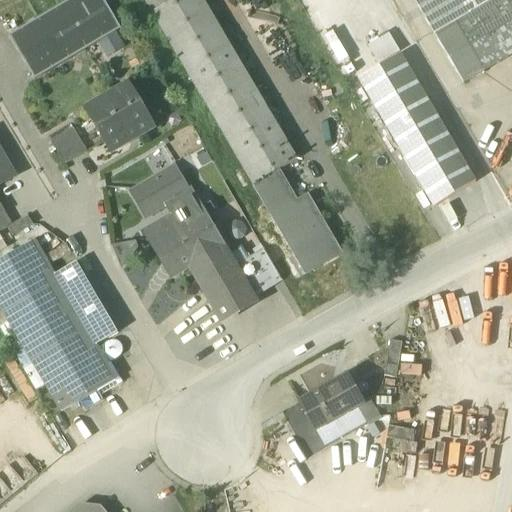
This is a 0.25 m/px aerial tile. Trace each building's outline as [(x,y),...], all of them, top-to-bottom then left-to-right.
[(73,0),(9,38),(34,81),(121,31),(102,0),(73,0)] [(147,0),(156,15),(182,0),(147,0)] [(203,0),(182,0),(156,15),(155,16),(255,189),(278,176),(298,164),(203,0)] [(434,36),(469,15),(460,0),(412,0),(434,36)] [(463,86),(511,57),(511,0),(494,0),(469,15),(434,36),(463,86)] [(460,0),(469,15),(494,0),(460,0)] [(389,36),(368,49),(378,66),(399,54),(389,36)] [(400,56),(357,81),(433,209),(475,184),(400,56)] [(87,112),(111,153),(153,129),(128,88),(87,112)] [(50,143),(65,167),(87,154),(73,129),(50,143)] [(0,188),(14,180),(0,157),(0,188)] [(132,194),(146,218),(169,204),(172,210),(192,199),(174,169),(132,194)] [(297,207),(278,176),(255,189),(273,221),(297,207)] [(191,265),(224,322),(257,303),(255,300),(236,268),(233,269),(192,199),(172,210),(179,223),(149,240),(162,263),(168,259),(176,273),(191,265)] [(273,221),(305,277),(341,257),(309,201),(297,207),(273,221)] [(0,232),(11,226),(0,206),(0,232)] [(0,307),(62,413),(80,402),(97,392),(100,397),(122,384),(110,363),(106,366),(96,350),(95,347),(54,277),(33,242),(0,261),(0,307)] [(111,247),(120,269),(139,242),(111,247)] [(236,268),(255,300),(282,283),(263,250),(236,268)] [(171,277),(176,273),(168,259),(162,263),(171,277)] [(76,264),(54,277),(95,347),(117,334),(76,264)] [(109,343),(96,350),(106,366),(110,363),(118,359),(121,356),(122,352),(122,348),(120,345),(117,342),(113,342),(109,343)] [(387,376),(402,377),(403,342),(388,342),(387,376)] [(299,404),(315,433),(359,409),(363,406),(362,405),(347,377),(299,404)] [(102,401),(100,397),(97,392),(80,402),(85,411),(102,401)] [(359,409),(361,412),(372,406),(369,401),(362,405),(363,406),(359,409)] [(361,412),(368,425),(380,419),(372,406),(361,412)]
